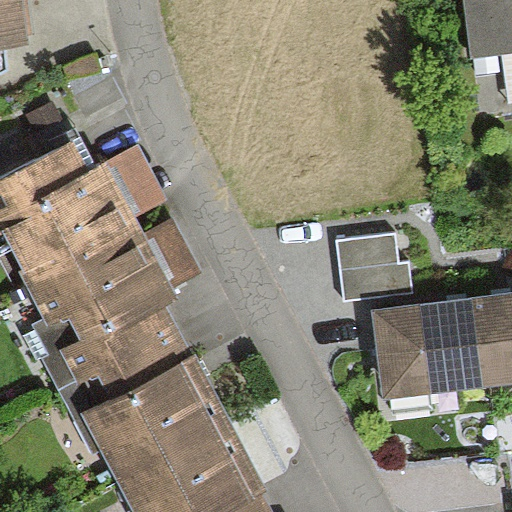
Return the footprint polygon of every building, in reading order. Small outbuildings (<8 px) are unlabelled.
[(0,0),(0,32),(29,28),(24,0),(0,0)] [(511,0),(467,0),(473,41),(511,36),(511,0)] [(76,131),(0,170),(0,218),(4,216),(28,261),(136,205),(162,191),(136,140),(93,162),(76,131)] [(148,227),(136,205),(28,261),(22,264),(48,315),(70,304),(83,327),(61,339),(76,369),(180,315),(167,290),(179,284),(176,278),(197,267),(170,215),(148,227)] [(397,228),(340,234),(343,264),(400,258),(397,228)] [(400,258),(343,264),(346,294),(413,287),(410,257),(400,258)] [(511,280),(481,285),(492,371),(511,368),(511,280)] [(375,298),(386,384),(492,371),(481,285),(375,298)] [(180,315),(76,369),(90,395),(86,397),(126,473),(233,417),(180,315)] [(233,417),(126,473),(146,511),(260,511),(278,503),(233,417)] [(282,511),(278,503),(260,511),(282,511)]
